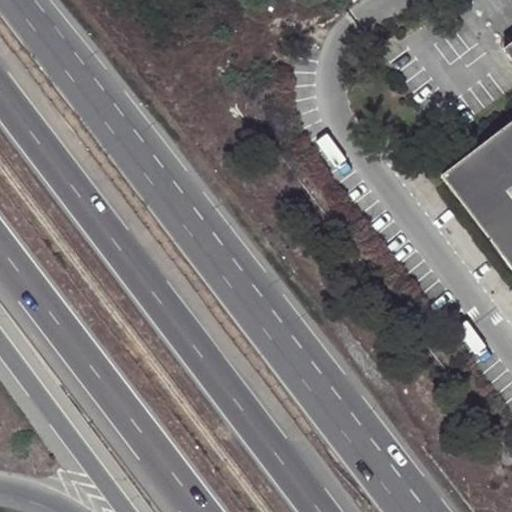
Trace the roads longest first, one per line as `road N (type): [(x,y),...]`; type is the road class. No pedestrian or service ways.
road 1 (trunk): [(438,511),(30,13)]
road 2 (primary): [(408,511),(30,13)]
road 3 (motorway): [(326,511),(0,82)]
road 4 (motorway): [(0,245),(202,511)]
road 5 (motorway): [(0,336),(128,511)]
